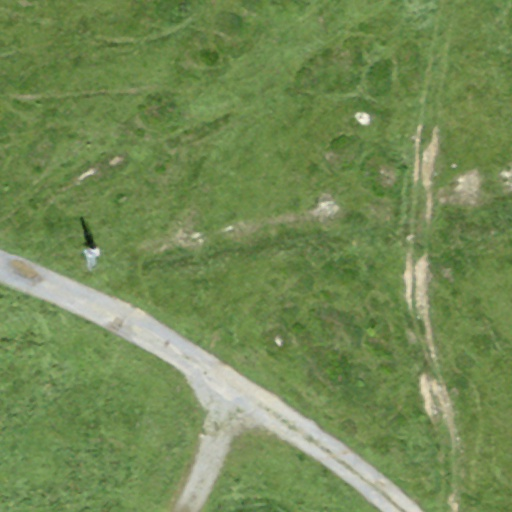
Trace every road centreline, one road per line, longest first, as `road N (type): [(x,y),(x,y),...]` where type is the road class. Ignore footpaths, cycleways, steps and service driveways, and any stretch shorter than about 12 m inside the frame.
road 1 (track): [(451,511),(438,401),(419,334),(415,246),(448,0)]
road 2 (track): [(398,511),(291,413),(97,309),(0,269)]
road 3 (track): [(179,511),(201,468),(258,396)]
